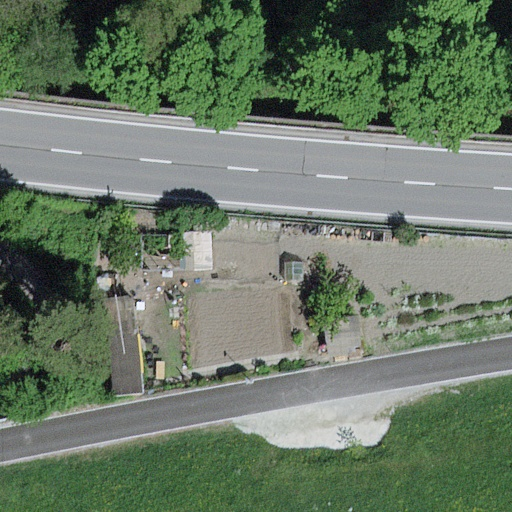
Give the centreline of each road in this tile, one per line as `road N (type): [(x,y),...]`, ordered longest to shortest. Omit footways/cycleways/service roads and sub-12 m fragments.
road 1 (residential): [(511,363),(0,455)]
road 2 (primary): [(0,144),(511,190)]
road 3 (residential): [(0,246),(41,291),(46,311),(36,361),(0,385)]
